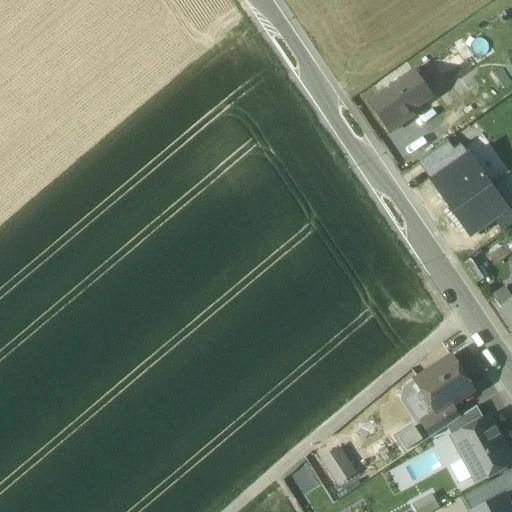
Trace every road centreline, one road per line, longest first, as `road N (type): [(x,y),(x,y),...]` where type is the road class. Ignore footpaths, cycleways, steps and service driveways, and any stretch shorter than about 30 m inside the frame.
road 1 (tertiary): [(511,377),(259,0)]
road 2 (track): [(472,312),(231,511)]
